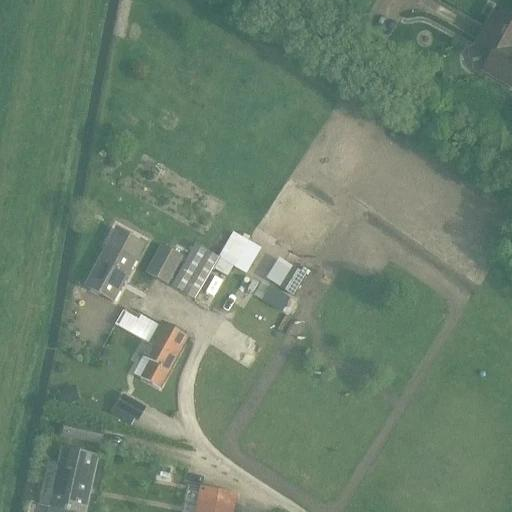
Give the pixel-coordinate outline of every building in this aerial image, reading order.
[(482,48),(488,66),(485,71),(511,85),(511,20),(497,11),(478,45),(482,48)] [(142,245),(115,230),(85,287),(112,302),(142,245)] [(232,234),(218,258),(196,245),(172,287),(209,309),(248,243),(232,234)] [(184,258),(161,246),(146,274),(169,286),(184,258)] [(291,267),(278,288),(290,295),(292,296),(304,275),(291,267)] [(272,289),(264,303),(279,312),(287,299),(272,289)] [(187,337),(161,322),(141,358),(149,362),(140,379),(159,389),(187,337)] [(57,395),(52,397),(56,406),(60,404),(61,407),(73,403),(67,388),(56,392),(57,395)] [(122,422),(134,401),(123,395),(111,416),(122,422)] [(61,437),(99,445),(103,429),(65,421),(61,437)] [(49,462),(39,505),(50,508),(48,511),(84,511),(96,457),(62,449),(58,465),(49,462)] [(206,487),(201,511),(230,511),(234,491),(206,487)]
